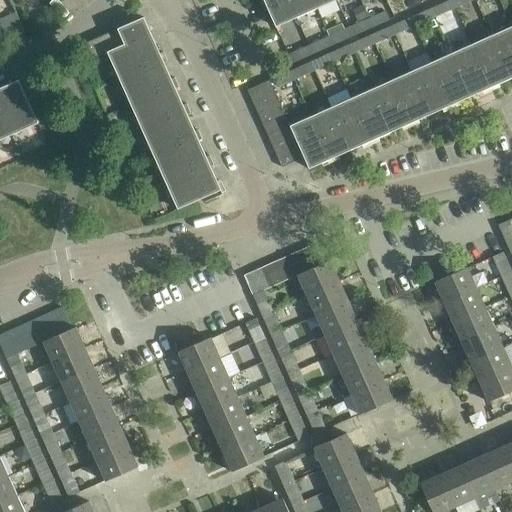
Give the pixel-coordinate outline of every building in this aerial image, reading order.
[(288,0),(263,0),(275,27),(296,17),(288,0)] [(288,0),(296,17),(316,8),(312,0),(288,0)] [(312,0),(316,8),(334,0),(312,0)] [(438,14),(454,7),(451,0),(447,0),(434,6),(438,14)] [(427,9),(410,16),(414,25),(431,18),(427,9)] [(385,11),(369,18),(373,27),(389,19),(385,11)] [(410,16),(394,23),(398,32),(414,25),(410,16)] [(10,17),(0,21),(0,33),(3,41),(19,34),(18,30),(15,25),(14,26),(10,17)] [(151,33),(143,17),(86,43),(93,59),(107,53),(108,54),(110,53),(116,66),(118,65),(123,76),(118,78),(119,80),(122,78),(127,92),(130,91),(135,101),(130,104),(131,105),(133,104),(139,118),(142,116),(146,127),(142,130),(142,131),(145,130),(151,143),(153,142),(158,153),(153,155),(154,157),(156,156),(162,169),(165,168),(170,179),(165,181),(166,183),(168,182),(174,195),(176,194),(181,205),(177,207),(177,209),(216,192),(217,194),(225,191),(221,181),(213,185),(205,168),(214,165),(209,155),(201,159),(194,142),(202,139),(198,129),(190,133),(182,117),(190,113),(186,103),(178,107),(171,90),(179,87),(174,77),(166,81),(159,65),(167,61),(163,51),(155,55),(146,35),(151,33)] [(373,27),(369,18),(353,26),(357,34),(373,27)] [(511,77),(511,27),(511,26),(491,35),(510,78),(511,77)] [(387,27),(370,34),(374,43),(390,36),(387,27)] [(333,45),(349,37),(345,29),(329,36),(333,45)] [(370,34),(354,41),(358,50),(374,43),(370,34)] [(491,35),(471,44),(490,87),(510,78),(491,35)] [(333,45),(329,36),(313,44),(316,52),(333,45)] [(471,44),(451,53),(470,96),(490,87),(471,44)] [(346,45),(330,52),(334,61),(350,54),(346,45)] [(292,63),(309,55),(305,47),(288,54),(292,63)] [(330,52),(314,59),(318,68),(334,61),(330,52)] [(451,53),(431,62),(450,105),(470,96),(451,53)] [(431,62),(411,71),(430,114),(450,105),(431,62)] [(306,63),(290,70),(294,79),(310,72),(306,63)] [(290,70),(274,78),(278,86),(294,79),(290,70)] [(411,71),(391,80),(410,123),(430,114),(411,71)] [(0,134),(8,131),(10,135),(12,135),(11,132),(24,126),(23,124),(34,119),(36,124),(38,123),(21,84),(23,83),(19,75),(10,79),(14,88),(0,93),(0,134)] [(274,91),(269,80),(247,90),(252,101),(274,91)] [(391,80),(370,89),(390,132),(410,123),(391,80)] [(370,89),(350,98),(370,141),(390,132),(370,89)] [(279,102),(274,91),(252,101),(257,112),(279,102)] [(350,98),(330,107),(349,150),(370,141),(350,98)] [(257,112),(262,123),(284,113),(279,102),(257,112)] [(330,107),(310,116),(329,159),(349,150),(330,107)] [(289,124),(284,113),(262,123),(267,134),(289,124)] [(294,135),(299,146),(304,157),(309,168),(329,159),(310,116),(289,125),(294,135)] [(272,145),(294,135),(289,125),(289,124),(267,134),(272,145)] [(299,146),(294,135),(272,145),(277,156),(299,146)] [(282,167),(304,157),(299,146),(277,156),(282,167)] [(511,227),(501,232),(507,245),(511,242),(511,227)] [(315,243),(305,248),(314,267),(324,263),(315,243)] [(305,248),(295,252),(304,272),(314,267),(305,248)] [(295,252),(284,257),(293,277),(298,275),(304,272),(295,252)] [(284,257),(274,261),(283,281),(293,277),(284,257)] [(496,263),(501,276),(511,271),(511,270),(507,259),(496,263)] [(314,267),(304,272),(298,275),(307,295),(339,280),(330,260),(324,263),(314,267)] [(274,261),(264,266),(273,286),(283,281),(274,261)] [(264,266),(254,271),(263,290),(273,286),(264,266)] [(476,287),(467,267),(435,282),(444,302),(476,287)] [(254,271),(244,275),(252,295),(263,290),(254,271)] [(511,286),(511,271),(501,276),(507,289),(511,286)] [(307,295),(316,315),(348,300),(339,280),(307,295)] [(485,307),(476,287),(444,302),(452,322),(485,307)] [(256,302),(262,315),(272,310),(267,298),(256,302)] [(348,300),(316,315),(324,334),(357,320),(348,300)] [(61,334),(72,329),(62,307),(51,311),(61,334)] [(494,327),(485,307),(452,322),(461,341),(494,327)] [(278,323),(272,310),(262,315),(267,328),(278,323)] [(61,334),(51,311),(40,316),(50,338),(61,334)] [(39,343),(43,341),(50,338),(40,316),(29,321),(39,343)] [(324,334),(333,354),(365,340),(357,320),(324,334)] [(18,326),(28,348),(39,343),(29,321),(18,326)] [(248,329),(254,342),(265,337),(259,325),(248,329)] [(7,331),(17,353),(28,348),(18,326),(7,331)] [(61,334),(50,338),(43,341),(52,362),(85,347),(76,327),(72,329),(61,334)] [(502,347),(494,327),(461,341),(470,361),(502,347)] [(7,331),(0,334),(0,344),(6,358),(17,353),(7,331)] [(223,332),(178,352),(187,372),(220,358),(233,352),(223,332)] [(271,350),(265,337),(254,342),(260,355),(271,350)] [(274,342),(279,354),(290,350),(284,337),(274,342)] [(365,340),(333,354),(342,374),(374,359),(365,340)] [(85,347),(52,362),(61,382),(94,367),(85,347)] [(479,381),(511,366),(502,347),(470,361),(479,381)] [(296,362),(290,350),(279,354),(285,367),(296,362)] [(229,377),(220,358),(187,372),(196,392),(229,377)] [(342,374),(351,393),(383,379),(374,359),(342,374)] [(10,366),(15,378),(26,374),(20,361),(10,366)] [(266,369),(272,382),(283,377),(277,364),(266,369)] [(511,390),(511,368),(511,366),(479,381),(488,401),(511,390)] [(94,367),(61,382),(70,401),(102,387),(94,367)] [(32,386),(26,374),(15,378),(21,391),(32,386)] [(291,381),(297,394),(308,389),(302,376),(291,381)] [(237,397),(229,377),(196,392),(205,412),(237,397)] [(288,389),(283,377),(272,382),(277,394),(288,389)] [(383,379),(351,393),(360,414),(392,399),(383,379)] [(102,387),(70,401),(79,421),(111,407),(102,387)] [(18,400),(13,388),(2,393),(8,405),(18,400)] [(313,402),(308,389),(297,394),(303,407),(313,402)] [(246,417),(237,397),(205,412),(214,431),(246,417)] [(24,413),(18,400),(8,405),(13,418),(24,413)] [(27,405),(33,418),(44,413),(38,400),(27,405)] [(284,408),(289,421),(300,416),(294,403),(284,408)] [(111,407),(79,421),(88,441),(120,426),(111,407)] [(49,426),(44,413),(33,418),(39,431),(49,426)] [(306,429),(300,416),(289,421),(295,434),(306,429)] [(315,434),(326,429),(320,416),(309,421),(315,434)] [(255,437),(246,417),(214,431),(223,451),(255,437)] [(120,426),(88,441),(96,460),(129,446),(120,426)] [(36,440),(30,427),(20,432),(25,445),(36,440)] [(346,433),(314,448),(323,468),(355,454),(346,433)] [(264,457),(255,437),(223,451),(232,471),(264,457)] [(42,453),(36,440),(25,445),(31,458),(42,453)] [(45,445),(51,457),(61,453),(56,440),(45,445)] [(511,476),(511,442),(499,448),(511,476)] [(129,446),(96,460),(105,481),(138,466),(129,446)] [(494,489),(511,480),(511,476),(499,448),(480,457),(494,489)] [(67,465),(61,453),(51,457),(56,470),(67,465)] [(355,454),(323,468),(332,488),(364,473),(355,454)] [(460,466),(474,498),(494,489),(480,457),(460,466)] [(455,507),(474,498),(460,466),(440,474),(455,507)] [(54,479),(48,467),(37,472),(43,484),(54,479)] [(278,473),(283,486),(294,481),(288,468),(278,473)] [(364,473),(332,488),(341,507),(373,493),(364,473)] [(420,483),(432,511),(442,511),(455,507),(440,474),(420,483)] [(0,503),(17,496),(8,476),(0,479),(0,503)] [(60,492),(54,479),(43,484),(49,497),(60,492)] [(68,497),(79,492),(73,480),(63,484),(68,497)] [(300,494),(294,481),(283,486),(289,498),(300,494)] [(381,511),(373,493),(341,507),(342,511),(381,511)] [(0,511),(23,511),(17,496),(0,503),(0,511)] [(264,507),(266,511),(288,511),(282,498),(264,507)] [(93,511),(89,501),(65,511),(93,511)]
